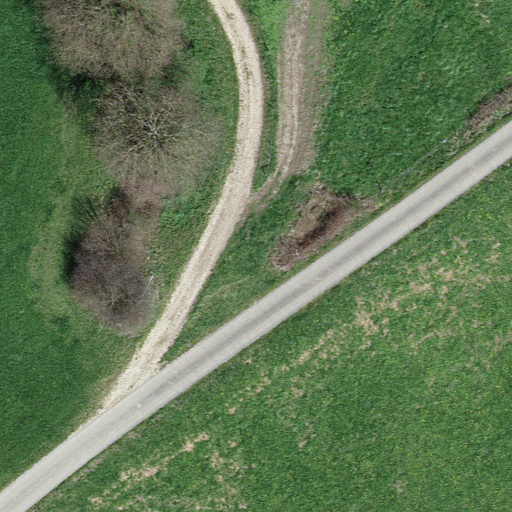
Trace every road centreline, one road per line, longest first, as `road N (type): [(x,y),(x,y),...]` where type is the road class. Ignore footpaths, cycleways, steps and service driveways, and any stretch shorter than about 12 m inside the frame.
road 1 (track): [(511,138),(7,511)]
road 2 (track): [(221,0),(244,50),(251,90),(240,181),(218,236),(100,437)]
